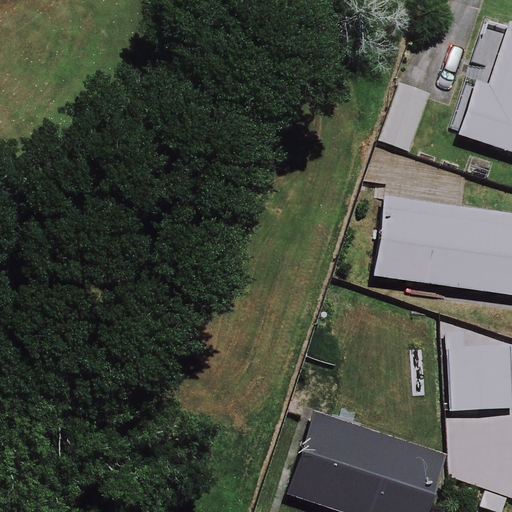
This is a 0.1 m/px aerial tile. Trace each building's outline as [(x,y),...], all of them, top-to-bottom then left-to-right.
[(511,31),(507,30),(486,94),(472,89),(454,141),(511,160),(511,31)] [(425,102),(397,92),(377,146),(406,157),(425,102)] [(511,221),(380,205),(370,283),(511,300),(511,221)] [(506,348),(442,331),(443,415),(507,415),(506,348)] [(422,511),(439,464),(314,423),(288,502),(318,511),(422,511)]
